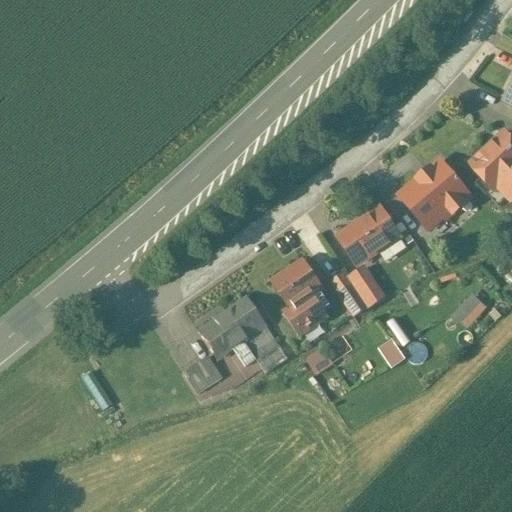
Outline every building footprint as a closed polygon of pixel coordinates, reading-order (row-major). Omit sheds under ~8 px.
[(511,145),(503,136),(471,166),(495,191),(498,187),(511,202),(511,201),(511,145)] [(439,164),(399,198),(428,232),(444,219),(446,221),(463,208),(460,205),(468,198),(439,164)] [(379,212),(337,240),(356,267),(357,267),(377,253),(397,239),(397,238),(379,212)] [(397,238),(397,239),(404,248),(412,243),(405,233),(397,238)] [(397,239),(377,253),(383,262),(404,248),(397,239)] [(302,264),(271,285),(290,312),(284,317),(298,337),(322,321),(309,301),(322,292),(302,264)] [(334,342),(300,365),(349,436),(426,392),(511,309),(511,300),(483,267),(424,296),(419,305),(415,307),(409,310),(391,313),(357,330),(334,342)] [(377,296),(357,267),(356,267),(347,274),(366,303),(377,296)] [(343,277),(331,285),(346,307),(359,299),(343,277)] [(382,304),(377,296),(366,303),(371,309),(382,304)] [(246,301),(196,334),(215,362),(232,351),(242,344),(265,328),(246,301)] [(242,344),(255,362),(277,347),(265,328),(242,344)] [(242,344),(232,351),(244,369),(255,362),(242,344)] [(205,359),(192,368),(207,389),(219,381),(205,359)] [(207,389),(192,368),(181,376),(195,397),(207,389)]
